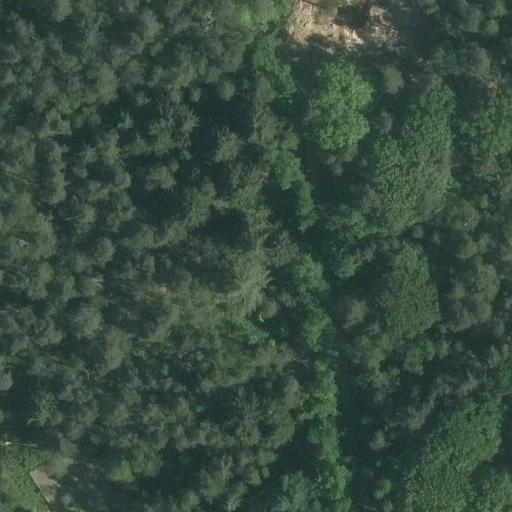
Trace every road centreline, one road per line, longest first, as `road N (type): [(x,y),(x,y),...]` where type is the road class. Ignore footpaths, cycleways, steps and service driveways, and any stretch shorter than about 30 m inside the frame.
road 1 (unclassified): [(363,511),(303,84),(293,70),(252,67),(0,104)]
road 2 (unknown): [(303,84),(511,51)]
